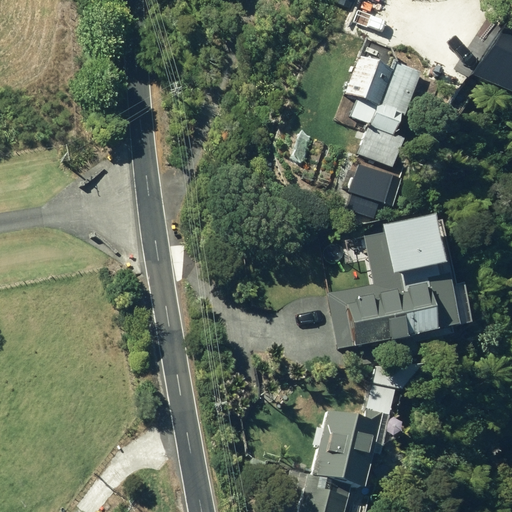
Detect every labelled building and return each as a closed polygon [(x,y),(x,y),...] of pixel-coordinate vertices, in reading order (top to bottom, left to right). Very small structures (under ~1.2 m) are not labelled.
[(353,157),(388,171),(398,146),(386,141),(395,118),(399,120),(415,78),(382,65),(378,74),(356,66),(342,101),(353,106),(347,123),(364,130),(353,157)] [(371,206),(389,211),(395,186),(377,182),(371,206)] [(399,300),(338,311),(345,353),(445,334),(438,298),(441,297),(438,283),(430,285),(419,227),(379,235),(389,282),(396,281),(399,300)] [(322,419),(307,479),(303,478),(294,511),(338,511),(342,498),(353,501),(374,420),(360,417),(358,428),(322,419)] [(261,468),(248,463),(242,482),(256,486),(261,468)]
